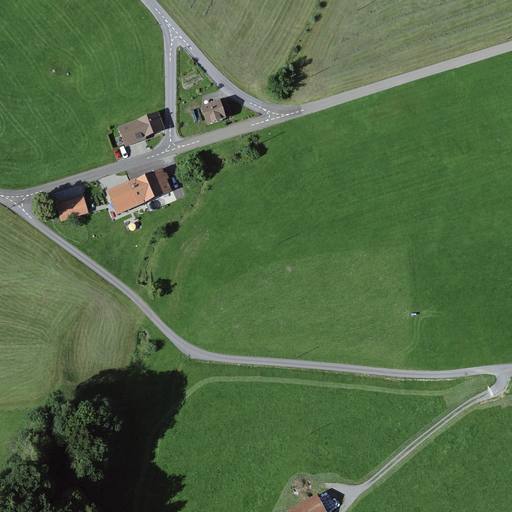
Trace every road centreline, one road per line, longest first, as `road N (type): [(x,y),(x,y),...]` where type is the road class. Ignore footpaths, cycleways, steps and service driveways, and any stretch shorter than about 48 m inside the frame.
road 1 (track): [(511,369),(443,375),(204,356),(17,200)]
road 2 (unclassified): [(511,45),(273,116)]
road 3 (track): [(341,511),(408,450),(495,390),(508,369)]
road 4 (unclassified): [(172,147),(17,200),(0,195)]
road 5 (unclassified): [(173,33),(273,116)]
